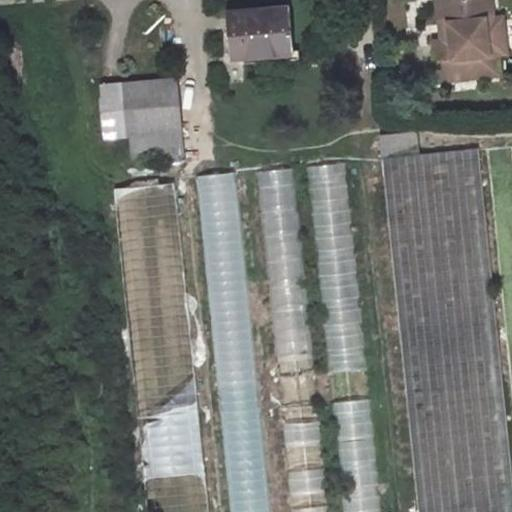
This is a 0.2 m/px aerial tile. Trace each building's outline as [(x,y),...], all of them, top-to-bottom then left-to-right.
[(489,0),(444,0),(450,41),(442,42),(432,43),(437,81),(499,73),(497,54),(507,53),(502,15),(492,16),(489,0)] [(444,0),(437,0),(442,42),(450,41),(444,0)] [(289,7),(225,12),(229,59),(259,57),(259,51),(292,48),(289,7)] [(292,48),(259,51),(259,57),(260,63),(298,59),(297,50),(292,51),(292,48)] [(176,77),(100,84),(105,141),(130,139),(132,158),(182,154),(176,77)] [(414,133),(379,137),(382,157),(417,153),(414,133)] [(308,193),(343,192),(342,165),(307,166),(308,193)] [(292,169),(260,172),(271,330),(304,328),(292,169)] [(262,509),(235,172),(200,174),(226,511),(245,511),(246,511),(262,509)] [(208,511),(182,181),(120,186),(146,511),(208,511)] [(332,370),(360,367),(357,328),(329,330),(332,370)] [(334,424),(368,422),(366,401),(333,403),(334,424)]
